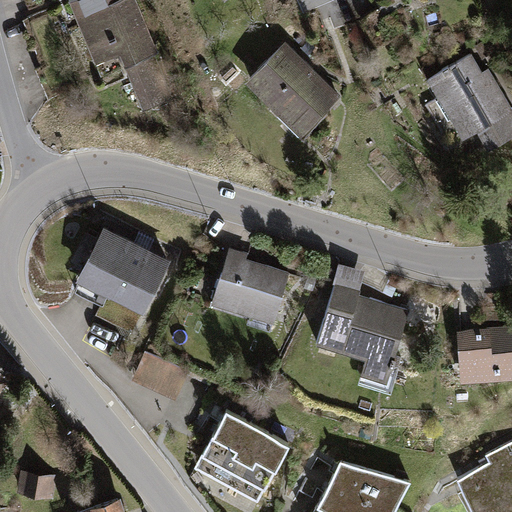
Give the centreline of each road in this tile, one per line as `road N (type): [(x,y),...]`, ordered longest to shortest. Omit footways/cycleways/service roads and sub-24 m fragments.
road 1 (tertiary): [(32,194),(75,174),(125,171),(429,261),(511,260)]
road 2 (tertiary): [(168,511),(4,292)]
road 3 (residential): [(32,194),(0,67)]
